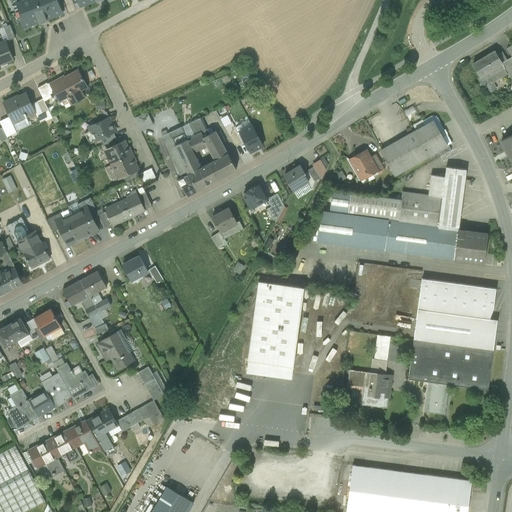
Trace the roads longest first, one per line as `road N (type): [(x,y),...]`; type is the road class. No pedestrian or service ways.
road 1 (tertiary): [(0,312),(269,166),(432,66)]
road 2 (residential): [(511,245),(497,185),(432,66)]
road 3 (residential): [(501,458),(324,435)]
road 4 (residential): [(88,36),(159,177)]
